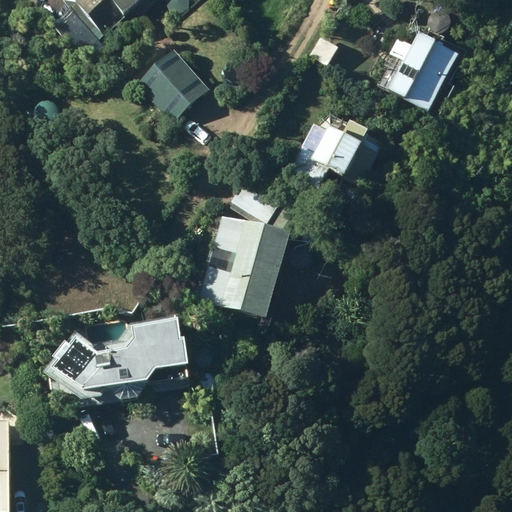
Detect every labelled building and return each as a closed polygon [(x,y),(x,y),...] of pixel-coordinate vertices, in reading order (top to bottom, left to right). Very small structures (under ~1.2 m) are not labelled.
[(142,15),(158,0),(68,0),(103,37),(127,15),(126,13),(134,6),(142,15)] [(414,0),(412,3),(425,10),(430,0),(414,0)] [(380,23),(372,24),(367,30),(368,38),(374,43),(382,42),(387,36),(387,28),(380,23)] [(431,110),(462,52),(439,40),(440,37),(422,29),(415,43),(400,36),(392,52),(407,59),(393,87),(410,95),(408,98),(431,110)] [(339,46),(323,35),(312,51),(329,62),(339,46)] [(211,89),(176,49),(137,83),(172,122),(211,89)] [(361,187),(386,142),(369,132),(371,127),(354,118),(346,131),(332,124),(329,129),(316,122),(304,144),(301,142),(288,166),(306,176),(301,185),(319,195),(324,185),(323,184),(331,170),(361,187)] [(294,229),(266,221),(274,213),(259,197),(250,206),(264,221),(226,210),(201,296),(270,316),(294,229)] [(159,390),(193,385),(190,362),(194,361),(190,335),(185,336),(182,317),(134,324),(126,318),(80,324),(48,367),(50,369),(53,390),(77,408),(118,402),(122,397),(142,394),(149,385),(158,384),(159,390)] [(0,511),(13,511),(12,444),(25,444),(25,408),(0,408),(0,511)]
